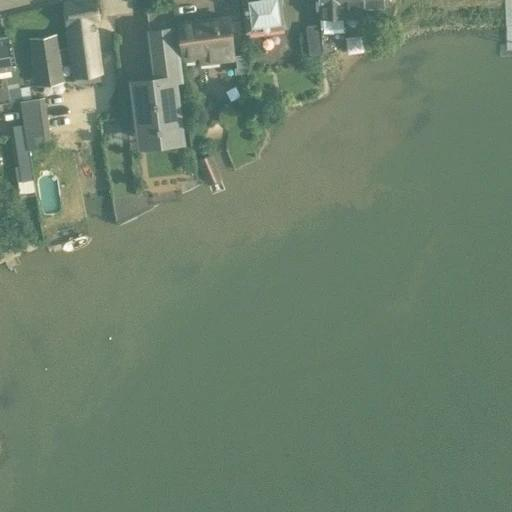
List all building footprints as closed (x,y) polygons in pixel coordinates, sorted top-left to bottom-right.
[(93,17),(98,17),(96,0),(72,0),(63,2),(65,23),(67,34),(66,35),(68,48),(56,50),(54,35),(31,39),(38,84),(63,80),(61,66),(70,64),(72,76),(101,72),(93,17)] [(284,25),(281,0),(280,0),(241,0),(246,30),(284,25)] [(318,0),(320,30),(322,51),(331,49),(328,29),(344,29),(343,16),(342,0),(318,0)] [(342,0),(343,16),(344,16),(344,7),(358,6),(357,0),(342,0)] [(146,13),(154,79),(145,80),(146,89),(131,91),(136,131),(154,128),(154,130),(161,129),(160,127),(178,125),(177,113),(179,113),(179,114),(180,113),(177,88),(176,88),(176,89),(174,89),(172,78),(181,77),(172,10),(146,13)] [(227,17),(178,24),(182,60),(195,58),(195,56),(199,55),(200,63),(233,59),(227,17)] [(320,53),(317,25),(305,27),(308,55),(320,53)] [(11,66),(7,42),(6,35),(0,36),(0,104),(9,103),(2,68),(11,66)] [(247,73),(244,55),(235,56),(236,68),(234,69),(235,74),(247,73)] [(27,150),(50,147),(42,98),(20,101),(23,123),(26,137),(27,150)] [(23,123),(12,125),(20,181),(32,179),(27,150),(26,137),(23,123)] [(206,184),(222,177),(212,156),(210,153),(195,160),(206,184)]
